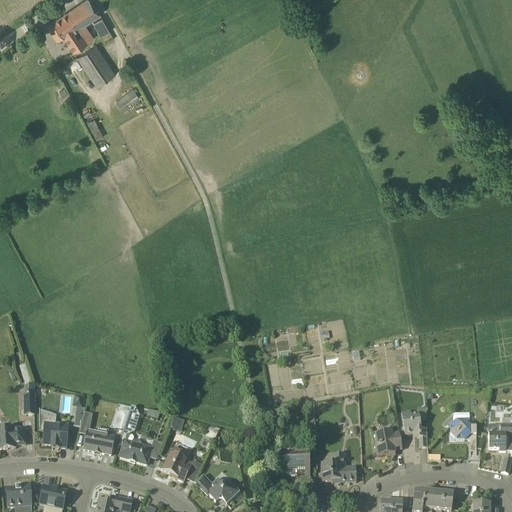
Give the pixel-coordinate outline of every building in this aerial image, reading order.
[(94,38),(84,24),(100,14),(90,0),(85,0),(67,12),(78,29),(87,42),(94,38)] [(78,29),(67,12),(53,22),(75,52),(87,42),(78,29)] [(100,37),(110,32),(102,18),(93,23),(100,37)] [(77,58),(96,87),(115,75),(96,46),(77,58)] [(122,110),(139,97),(133,89),(116,103),(122,110)] [(31,386),(28,375),(26,371),(21,373),(26,388),(24,388),(24,395),(24,417),(34,417),(34,394),(34,395),(34,385),(31,386)] [(74,403),(77,409),(82,410),(84,400),(75,398),(74,403)] [(123,447),(120,459),(129,461),(129,463),(135,464),(135,463),(146,467),(151,450),(141,447),(141,445),(141,443),(139,441),(137,441),(134,441),(133,442),(131,444),(125,443),(127,436),(134,433),(139,417),(135,409),(131,408),(119,446),(123,447)] [(420,421),(426,421),(426,410),(418,410),(418,416),(408,418),(407,413),(401,414),(402,419),(401,419),(405,440),(405,434),(412,433),(413,440),(419,439),(419,449),(427,449),(426,430),(421,431),(420,421)] [(68,426),(55,425),(56,418),(48,414),(39,412),(39,429),(44,429),(42,446),(58,447),(58,450),(57,450),(59,450),(59,449),(66,450),(68,426)] [(101,455),(111,457),(114,438),(107,437),(106,441),(94,439),(95,435),(89,433),(92,415),(84,414),(83,422),(81,429),(80,429),(79,435),(86,436),(86,439),(85,439),(83,446),(84,446),(83,452),(93,454),(94,454),(100,455),(100,456),(101,456),(101,455)] [(174,432),(178,420),(171,418),(167,430),(174,432)] [(450,442),(463,442),(464,442),(467,439),(469,439),(469,441),(476,441),(476,428),(470,428),(464,422),(455,422),(450,428),(450,442)] [(511,427),(499,427),(499,426),(489,426),(488,428),(488,435),(488,451),(499,451),(499,453),(511,453),(511,427)] [(15,447),(26,446),(24,430),(14,431),(14,430),(4,431),(4,429),(3,427),(0,427),(0,451),(15,450),(15,447)] [(383,431),(384,433),(375,435),(377,447),(375,447),(377,458),(392,455),(392,457),(395,457),(394,453),(402,451),(399,434),(391,435),(390,430),(383,431)] [(307,441),(278,442),(280,482),(310,480),(307,441)] [(184,464),(185,461),(188,455),(173,448),(162,472),(170,475),(169,477),(183,484),(191,468),(184,464)] [(333,465),(321,465),(322,482),(339,482),(339,485),(356,484),(355,469),(344,469),(344,456),(332,456),(333,465)] [(504,460),(501,474),(508,476),(511,461),(504,460)] [(217,480),(212,485),(203,476),(194,485),(207,498),(209,496),(215,503),(220,499),(226,506),(239,493),(232,485),(231,486),(227,482),(223,486),(217,480)] [(7,509),(31,507),(31,498),(32,496),(32,492),(30,491),(30,485),(19,486),(19,489),(15,489),(15,490),(6,491),(7,509)] [(54,509),(63,511),(67,493),(43,487),(39,506),(47,508),(47,506),(54,507),(54,509)] [(432,511),(434,493),(424,492),(423,498),(422,509),(432,511)] [(441,511),(443,494),(434,493),(432,511),(441,511)] [(441,511),(443,511),(450,511),(453,495),(443,494),(441,511)] [(421,511),(422,509),(423,498),(414,496),(411,511),(421,511)] [(115,511),(130,511),(132,502),(111,497),(109,504),(99,501),(97,510),(98,511),(97,511),(114,511),(115,511)] [(390,511),(391,503),(380,503),(379,511),(390,511)] [(407,511),(408,511),(402,511),(402,504),(391,503),(390,511),(407,511)]
